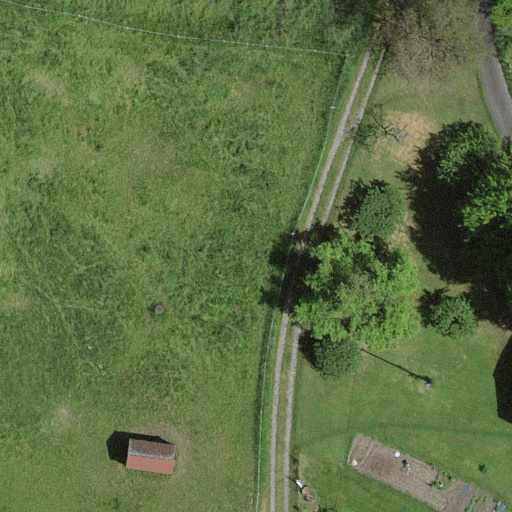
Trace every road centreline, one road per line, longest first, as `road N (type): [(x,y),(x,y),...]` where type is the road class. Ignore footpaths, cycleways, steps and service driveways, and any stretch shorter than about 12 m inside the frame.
road 1 (track): [(389,0),(305,236),(273,396),(274,511)]
road 2 (track): [(478,0),(498,104),(511,128)]
